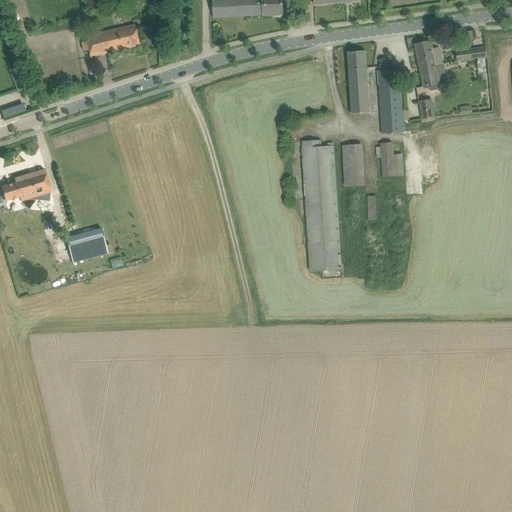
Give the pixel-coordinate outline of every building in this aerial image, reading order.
[(264,16),(283,15),(282,0),(212,0),(214,18),(264,16)] [(120,3),(113,6),(115,13),(122,11),(120,3)] [(91,57),(140,45),(135,25),(87,37),(91,57)] [(416,44),(419,60),(429,57),(431,65),(436,64),(436,65),(443,63),(442,55),(441,50),(438,48),(433,49),(431,41),(416,44)] [(470,49),(457,50),(458,61),(471,59),(478,58),(479,58),(478,48),(470,49)] [(351,114),(370,113),(366,52),(348,53),(351,114)] [(447,83),(443,63),(436,65),(436,64),(431,65),(429,57),(419,60),(424,88),(428,87),(428,90),(431,91),(438,90),(440,87),(439,85),(447,83)] [(381,71),(377,71),(378,81),(382,134),(405,132),(400,69),(390,70),(388,58),(384,59),(380,60),(381,71)] [(20,66),(8,71),(16,89),(27,85),(20,66)] [(423,119),(435,117),(432,99),(419,101),(423,119)] [(468,106),(460,107),(461,114),(472,113),(472,107),(468,108),(468,106)] [(328,143),(328,147),(322,147),(321,141),(302,142),(311,271),(342,269),(333,143),(328,143)] [(380,147),(377,147),(377,157),(381,157),(382,177),(404,176),(403,154),(393,155),(392,143),(380,143),(380,147)] [(362,145),(343,146),(346,186),(364,185),(362,145)] [(16,183),(1,187),(4,197),(5,201),(20,196),(21,201),(26,199),(50,202),(51,192),(47,180),(45,170),(15,179),(16,183)] [(379,219),(378,195),(369,195),(369,219),(379,219)] [(67,238),(73,263),(107,253),(100,229),(67,238)]
